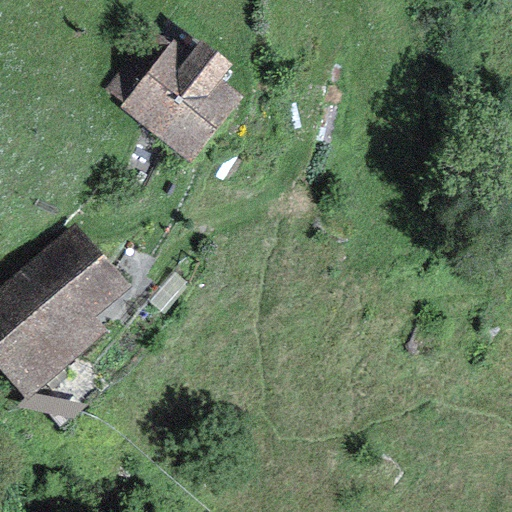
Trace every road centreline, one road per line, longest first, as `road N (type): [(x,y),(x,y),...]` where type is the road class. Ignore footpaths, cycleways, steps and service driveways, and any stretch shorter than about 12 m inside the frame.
road 1 (track): [(293,167),(281,195),(263,312),(266,389),(277,414),(317,437),(394,421),(511,455)]
road 2 (track): [(343,0),(311,81),(307,131),(293,167),(254,201),(208,221)]
